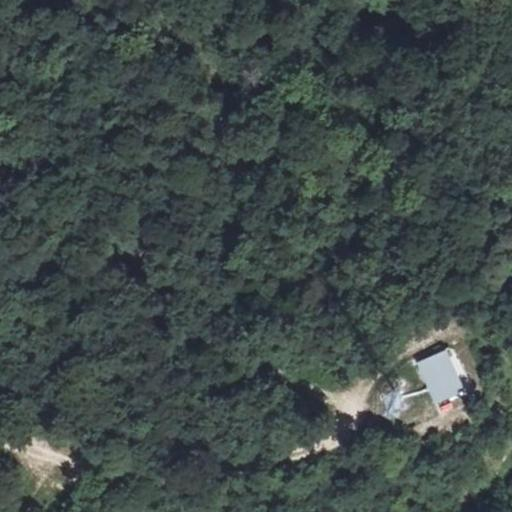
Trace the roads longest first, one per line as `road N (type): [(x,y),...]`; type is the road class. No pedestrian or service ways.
road 1 (track): [(0,438),(102,470),(269,463),(342,428),(377,369),(433,335)]
road 2 (track): [(342,428),(242,360),(226,330),(223,141),(206,0)]
